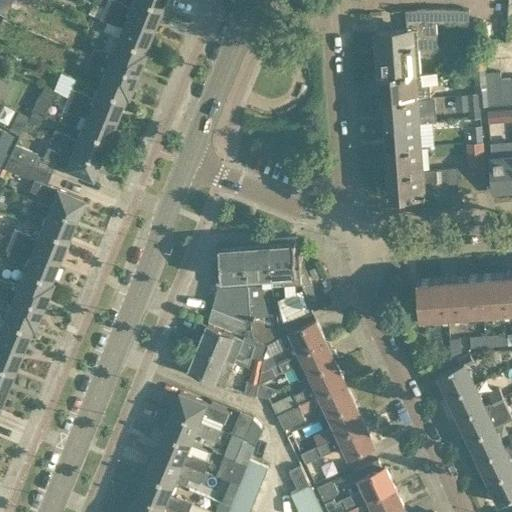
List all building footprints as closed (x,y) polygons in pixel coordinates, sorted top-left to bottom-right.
[(0,0),(0,13),(5,15),(12,0),(0,0)] [(132,0),(130,5),(117,0),(106,0),(103,7),(153,26),(161,7),(162,3),(163,0),(132,0)] [(94,43),(89,53),(137,72),(146,50),(144,49),(145,45),(153,26),(103,7),(99,16),(122,26),(118,35),(117,38),(112,50),(94,43)] [(421,72),(420,57),(419,48),(438,47),(436,22),(469,23),(468,8),(435,8),(406,10),(407,23),(410,23),(410,29),(377,31),(379,59),(376,60),(377,72),(380,73),(380,76),(384,76),(421,73),(430,72),(430,71),(421,72)] [(471,70),(474,69),(486,68),(484,51),(470,52),(471,70)] [(71,86),(67,95),(117,115),(124,97),(125,94),(128,95),(137,72),(89,53),(86,62),(96,66),(96,68),(103,71),(98,83),(97,87),(93,96),(71,86)] [(488,93),(486,73),(486,68),(474,69),(475,84),(476,93),(481,93),(488,93)] [(504,104),(502,79),(501,72),(486,73),(488,93),(489,105),(504,104)] [(430,96),(430,84),(422,84),(421,73),(384,76),(386,99),(430,96)] [(511,103),(511,77),(502,79),(504,104),(511,103)] [(481,93),(476,93),(456,94),(457,110),(470,109),(470,118),(481,117),(481,109),(481,108),(481,106),(481,93)] [(489,105),(488,93),(481,93),(481,106),(489,105)] [(54,128),(50,138),(60,142),(99,158),(107,140),(108,137),(117,115),(67,95),(58,118),(77,126),(81,126),(80,129),(76,138),(70,136),(70,134),(54,128)] [(436,96),(430,97),(430,96),(386,99),(388,123),(422,121),(422,122),(437,121),(436,96)] [(511,119),(511,109),(489,111),(490,121),(511,119)] [(19,134),(28,115),(18,110),(9,129),(19,134)] [(422,121),(388,123),(389,148),(421,146),(419,122),(422,122),(422,121)] [(484,140),(483,125),(471,126),(472,142),(466,142),(466,143),(472,143),(472,144),(477,143),(477,140),(484,140)] [(4,129),(0,136),(0,149),(4,152),(14,134),(4,129)] [(511,187),(511,139),(492,140),(495,188),(511,187)] [(485,157),(484,140),(477,140),(477,143),(472,144),(472,143),(466,143),(468,167),(472,166),(485,165),(484,157),(485,157)] [(16,142),(9,154),(51,171),(54,162),(91,177),(99,158),(60,142),(57,150),(46,146),(42,156),(37,154),(38,151),(16,142)] [(422,169),(421,146),(389,148),(391,172),(422,169)] [(0,172),(3,166),(9,155),(4,152),(0,149),(0,172)] [(9,155),(3,166),(35,179),(32,188),(41,192),(38,200),(76,215),(83,198),(46,183),(51,171),(9,154),(9,155)] [(486,189),(485,167),(485,165),(472,166),(473,190),(486,189)] [(473,190),(472,166),(468,167),(458,167),(460,191),(473,190)] [(437,192),(435,169),(422,169),(391,172),(386,172),(387,184),(392,183),(393,195),(437,192)] [(14,227),(9,238),(58,258),(66,238),(68,235),(76,215),(38,200),(28,196),(24,206),(39,212),(39,211),(44,213),(40,224),(39,227),(35,238),(29,235),(30,233),(14,227)] [(272,239),(270,239),(270,240),(272,282),(274,282),(276,313),(276,314),(279,326),(314,310),(310,300),(317,297),(312,283),(311,284),(306,269),(302,269),(302,261),(301,253),(301,250),(298,251),(297,237),(272,239)] [(0,287),(42,305),(43,302),(52,281),(49,280),(51,277),(58,258),(9,238),(5,248),(21,255),(22,252),(28,254),(23,266),(22,269),(17,282),(10,279),(9,280),(0,276),(0,287)] [(272,282),(270,239),(245,242),(251,319),(253,338),(255,339),(267,343),(267,341),(276,337),(274,327),(265,326),(264,315),(276,314),(276,313),(274,282),(272,282)] [(251,319),(245,242),(218,244),(219,257),(217,257),(219,287),(213,307),(209,319),(244,333),(251,318),(251,319)] [(510,272),(484,275),(487,310),(511,307),(511,270),(510,271),(510,272)] [(419,280),(422,315),(487,310),(484,275),(457,277),(457,275),(448,276),(449,277),(419,280)] [(0,314),(0,334),(23,344),(29,330),(31,326),(33,327),(35,324),(42,305),(0,287),(0,296),(10,301),(5,312),(2,319),(0,315),(0,314)] [(289,346),(276,353),(280,361),(327,339),(318,319),(291,331),(296,343),(289,346)] [(207,324),(198,346),(226,357),(234,360),(253,367),(252,369),(261,371),(261,369),(263,359),(262,359),(267,343),(255,339),(254,343),(256,343),(252,356),(249,356),(242,359),(236,357),(238,351),(243,339),(232,334),(207,324)] [(0,387),(5,390),(6,387),(13,371),(14,368),(15,366),(23,344),(0,334),(0,387)] [(310,373),(337,360),(336,358),(338,357),(339,355),(336,348),(334,347),(331,349),(327,339),(280,361),(284,371),(293,366),(299,379),(303,377),(311,374),(310,373)] [(226,381),(234,360),(226,357),(198,346),(189,369),(216,380),(217,378),(226,381)] [(475,384),(466,364),(474,360),(470,353),(458,359),(461,364),(439,374),(450,396),(475,384)] [(346,380),(337,360),(310,373),(311,374),(303,377),(308,387),(273,404),(277,413),(346,380)] [(277,374),(272,365),(261,369),(261,371),(259,382),(277,374)] [(259,382),(261,371),(252,369),(250,380),(247,380),(245,391),(257,394),(259,382)] [(346,380),(277,413),(285,428),(306,418),(303,411),(316,405),(324,402),(330,413),(356,401),(346,380)] [(277,389),(259,382),(257,394),(266,397),(268,397),(277,389)] [(485,405),(475,384),(450,396),(457,411),(459,417),(485,405)] [(489,391),(494,401),(504,396),(499,387),(489,391)] [(180,391),(172,410),(220,429),(223,422),(224,422),(228,411),(207,402),(180,391)] [(511,418),(511,413),(510,408),(504,396),(494,401),(459,417),(469,438),(495,426),(511,418)] [(365,422),(356,401),(330,413),(335,425),(314,435),(318,444),(365,422)] [(221,430),(220,429),(172,410),(164,431),(156,451),(205,471),(205,470),(204,470),(208,460),(187,452),(191,442),(195,431),(217,440),(221,430)] [(263,426),(254,416),(245,437),(245,439),(256,443),(263,426)] [(375,442),(365,422),(318,444),(302,452),(306,460),(343,443),(349,454),(375,442)] [(505,447),(495,426),(469,438),(474,447),(480,459),(505,447)] [(247,463),(249,458),(254,445),(243,440),(235,458),(237,459),(247,463)] [(511,469),(511,461),(505,447),(480,459),(482,466),(489,480),(511,469)] [(200,481),(205,471),(156,451),(147,471),(139,492),(186,511),(227,511),(230,506),(219,501),(214,511),(170,494),(174,482),(175,480),(186,485),(190,477),(200,481)] [(249,458),(247,463),(244,470),(264,478),(268,467),(249,458)] [(334,497),(326,501),(331,511),(339,511),(348,508),(395,485),(386,465),(383,467),(379,458),(356,469),(365,488),(336,502),(334,497)] [(240,481),(244,470),(247,463),(237,459),(228,480),(230,481),(238,484),(240,481)] [(288,468),(297,487),(309,481),(301,463),(288,468)] [(511,469),(489,480),(491,484),(500,503),(511,497),(511,469)] [(259,489),(264,478),(244,470),(240,481),(259,489)] [(235,492),(238,484),(230,481),(221,501),(219,500),(219,501),(230,506),(231,504),(235,492)] [(254,500),(259,489),(240,481),(238,484),(235,492),(254,500)] [(315,492),(309,481),(297,487),(289,491),(295,502),(315,492)] [(393,511),(405,507),(395,485),(348,508),(350,511),(361,511),(365,510),(373,506),(375,511),(393,511)] [(186,511),(166,503),(139,492),(135,503),(132,502),(128,511),(186,511)] [(249,511),(254,500),(235,492),(231,504),(249,511)] [(302,511),(320,504),(315,492),(295,502),(299,511),(302,511)]
